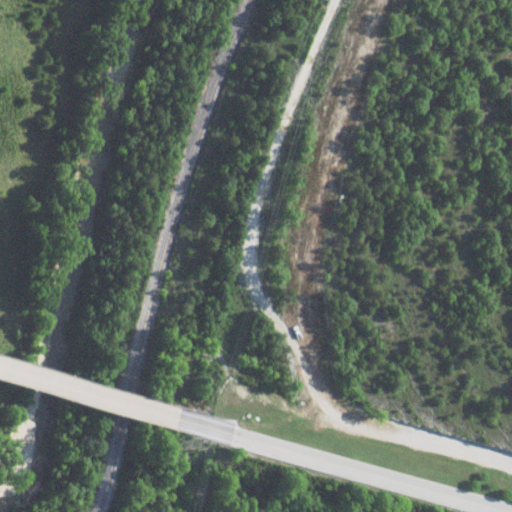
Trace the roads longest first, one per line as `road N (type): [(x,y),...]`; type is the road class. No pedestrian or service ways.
road 1 (residential): [(511,509),(155,411)]
road 2 (residential): [(155,411),(0,368)]
